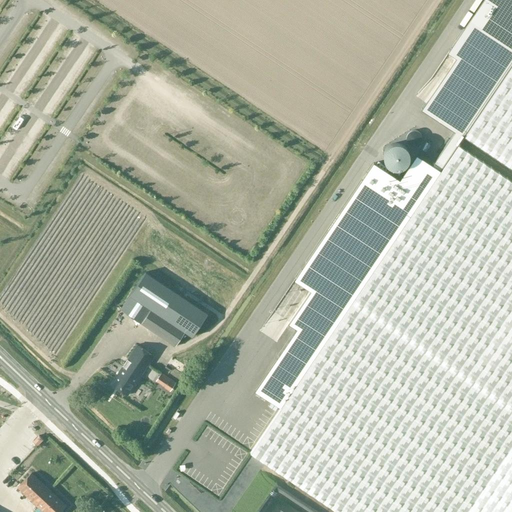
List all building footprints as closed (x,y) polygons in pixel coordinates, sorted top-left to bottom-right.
[(339,511),(511,511),(511,180),(459,145),(465,136),(511,167),(511,0),(483,0),(470,20),(449,52),(457,57),(422,109),(455,131),(451,138),(432,165),(417,155),(400,180),(374,162),(296,278),(313,289),(290,322),(299,328),(276,361),(278,362),(258,390),(282,406),(251,452),(339,511)] [(406,138),(406,139),(407,139),(407,140),(407,141),(407,142),(408,142),(408,143),(409,143),(410,144),(411,144),(412,145),(413,145),(414,145),(415,145),(416,144),(417,144),(418,144),(418,143),(419,143),(419,142),(420,142),(420,141),(420,140),(420,139),(421,139),(421,138),(421,137),(421,136),(420,136),(420,135),(420,134),(419,134),(419,133),(419,132),(418,132),(417,132),(417,131),(416,131),(415,131),(414,130),(413,130),(412,131),(411,131),(410,131),(410,132),(409,132),(408,133),(408,134),(407,134),(407,135),(407,136),(406,136),(406,137),(406,138)] [(408,158),(408,155),(408,153),(407,150),(406,148),(404,146),(402,145),(400,144),(397,143),(395,143),(392,144),(390,145),(388,146),(386,148),(385,150),(384,153),(384,155),(384,158),(385,160),(386,163),(388,165),(390,166),(392,167),(395,168),(397,168),(400,167),(402,166),(404,165),(406,163),(407,160),(408,158)] [(175,346),(185,332),(192,337),(207,314),(145,273),(120,310),(175,346)] [(137,345),(111,384),(127,395),(153,356),(137,345)] [(161,374),(156,381),(170,390),(175,383),(161,374)] [(31,473),(18,487),(43,511),(59,511),(65,505),(31,473)]
